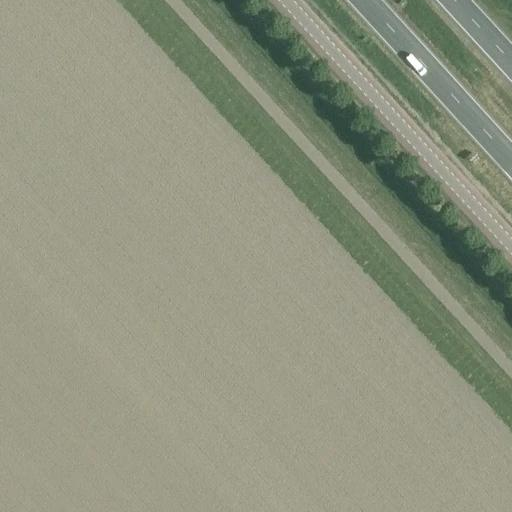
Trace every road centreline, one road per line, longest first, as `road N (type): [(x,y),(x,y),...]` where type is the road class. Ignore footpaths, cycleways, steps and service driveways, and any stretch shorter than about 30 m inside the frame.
road 1 (unclassified): [(279,0),(511,253)]
road 2 (trunk): [(363,0),(511,161)]
